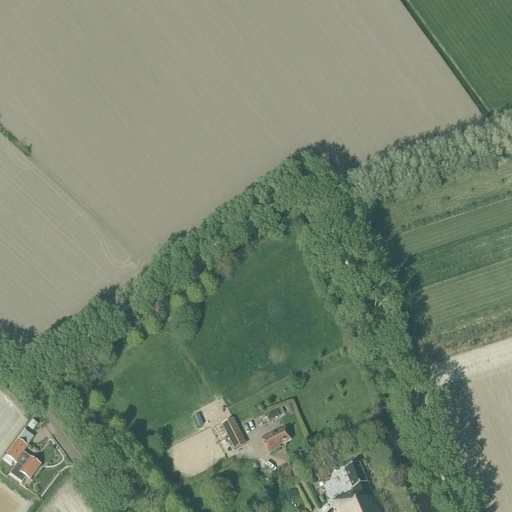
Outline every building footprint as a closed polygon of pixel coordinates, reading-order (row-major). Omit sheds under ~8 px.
[(291,405),(286,407),(289,415),(294,413),(291,405)] [(267,416),(270,422),(280,417),(278,411),(267,416)] [(246,445),(233,420),(222,426),(235,451),(237,450),(246,446),(246,445)] [(33,421),(27,428),(33,432),(38,425),(33,421)] [(261,439),(269,454),(281,448),(280,446),(291,440),(286,429),(274,435),(273,433),(261,439)] [(34,438),(26,432),(19,440),(28,447),(34,438)] [(27,447),(18,441),(7,456),(17,464),(10,474),(22,483),(27,477),(30,480),(41,466),(23,453),(27,447)] [(337,511),(381,511),(375,496),(373,497),(359,464),(345,470),(351,483),(349,484),(350,488),(352,487),(354,493),(333,501),(337,511)] [(320,480),(331,475),(328,468),(316,473),(320,480)]
